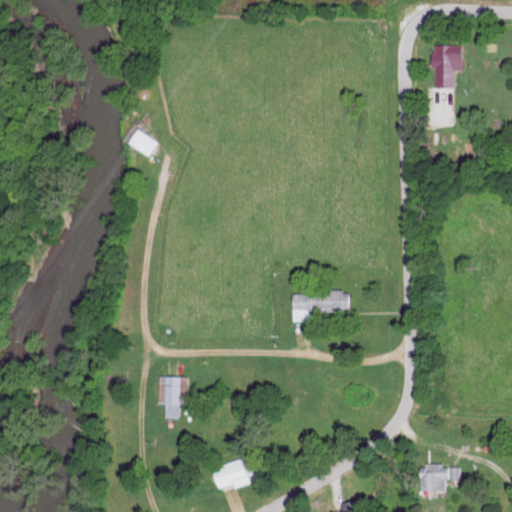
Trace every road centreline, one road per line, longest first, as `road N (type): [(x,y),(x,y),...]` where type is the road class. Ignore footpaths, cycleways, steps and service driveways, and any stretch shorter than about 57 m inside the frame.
road 1 (residential): [(276,511),(395,426),(408,404),(405,56),(420,17)]
road 2 (residential): [(160,511),(144,462),(162,167)]
